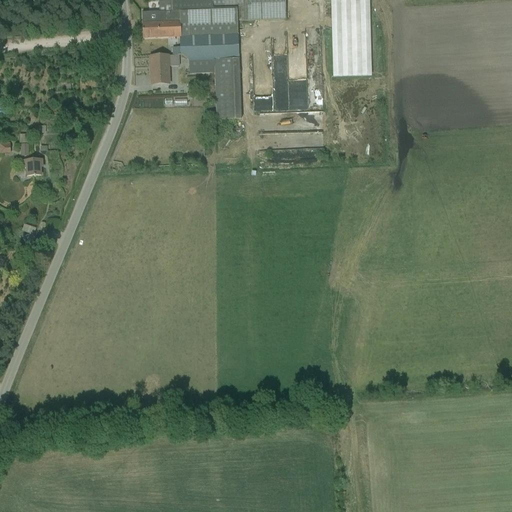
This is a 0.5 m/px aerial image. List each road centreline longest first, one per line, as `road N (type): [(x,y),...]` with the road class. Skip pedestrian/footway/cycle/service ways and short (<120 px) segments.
road 1 (track): [(0,432),(331,406),(342,416),(349,511)]
road 2 (unclassified): [(0,411),(123,98),(122,0)]
road 3 (track): [(126,34),(0,47)]
